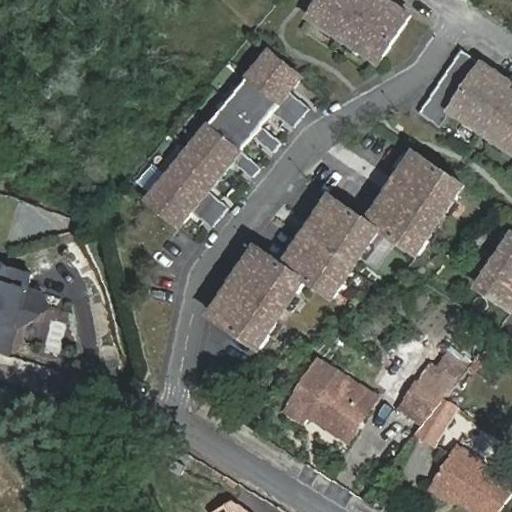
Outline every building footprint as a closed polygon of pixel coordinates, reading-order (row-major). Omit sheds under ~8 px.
[(409,13),(390,0),(315,0),(302,21),(380,63),(409,13)] [(304,75),(268,46),(205,124),(242,155),(304,75)] [(511,83),(484,64),(452,112),(511,151),(511,83)] [(205,124),(141,198),(177,232),(242,155),(205,124)] [(260,249),(213,318),(261,350),(307,281),(335,299),(381,231),(419,256),(466,187),(418,155),(372,224),(334,199),(287,267),(260,249)] [(98,289),(118,284),(107,238),(87,243),(98,289)] [(511,239),(478,289),(511,312),(511,239)] [(29,271),(0,261),(0,350),(13,354),(22,323),(52,304),(29,284),(29,271)] [(368,413),(378,397),(352,381),(344,393),(331,385),(340,373),(320,361),(287,412),(306,424),(313,414),(322,419),(319,423),(343,439),(362,409),(368,413)] [(419,382),(404,403),(429,419),(446,398),(419,382)] [(429,419),(417,434),(436,445),(459,407),(446,398),(429,419)] [(511,483),(456,448),(435,482),(456,495),(454,500),(473,511),(502,511),(511,496),(511,483)]
